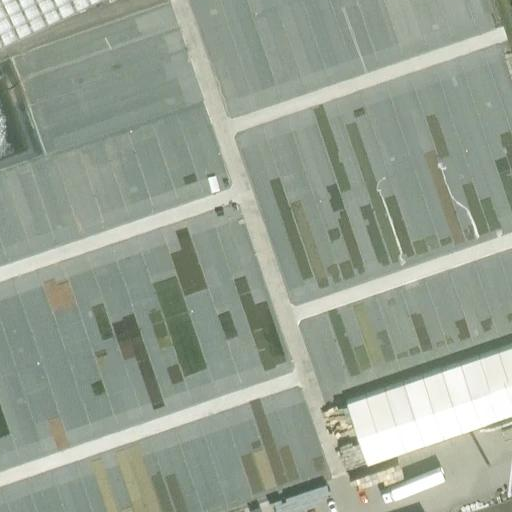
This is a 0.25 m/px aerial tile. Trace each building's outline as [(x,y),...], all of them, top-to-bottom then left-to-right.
[(0,0),(0,43),(90,0),(0,0)] [(511,343),(339,391),(358,459),(491,423),(500,455),(511,452),(511,343)] [(210,442),(181,443),(182,458),(211,457),(210,442)] [(115,454),(75,462),(82,496),(94,494),(92,484),(106,481),(109,495),(117,493),(115,484),(121,483),(115,454)] [(143,511),(188,511),(187,501),(143,506),(143,511)]
